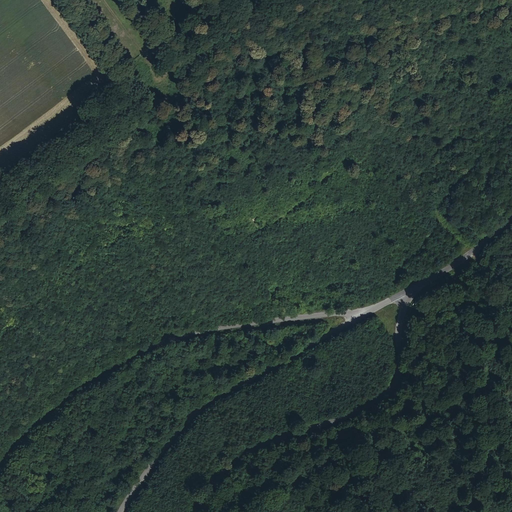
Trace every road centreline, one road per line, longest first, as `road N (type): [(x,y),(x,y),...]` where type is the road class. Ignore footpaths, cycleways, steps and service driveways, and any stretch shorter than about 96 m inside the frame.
road 1 (track): [(511,0),(176,70),(149,60),(101,0)]
road 2 (tertiary): [(353,316),(200,328),(130,353),(19,433),(0,458)]
road 3 (tertiary): [(200,511),(248,453),(320,435),(394,395),(403,295)]
road 4 (tertiary): [(120,511),(196,408),(353,316)]
road 5 (track): [(511,292),(436,212),(511,119)]
road 6 (tertiary): [(403,295),(466,257),(511,215)]
